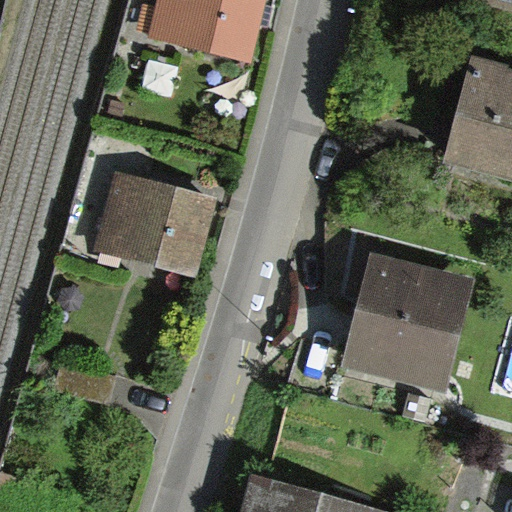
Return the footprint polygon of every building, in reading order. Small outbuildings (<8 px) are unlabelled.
[(252,63),(266,0),(156,0),(155,6),(149,33),(148,37),(252,63)] [(511,0),(468,0),(511,11),(511,0)] [(137,30),(149,33),(155,6),(144,3),(137,30)] [(443,162),(511,179),(511,68),(511,65),(490,59),(471,54),(443,162)] [(168,185),(115,171),(94,250),(196,277),(217,198),(168,185)] [(429,266),(370,252),(342,367),(446,392),(473,276),(429,266)] [(115,377),(62,364),(55,391),(109,404),(115,377)] [(390,511),(250,473),(238,511),(390,511)]
